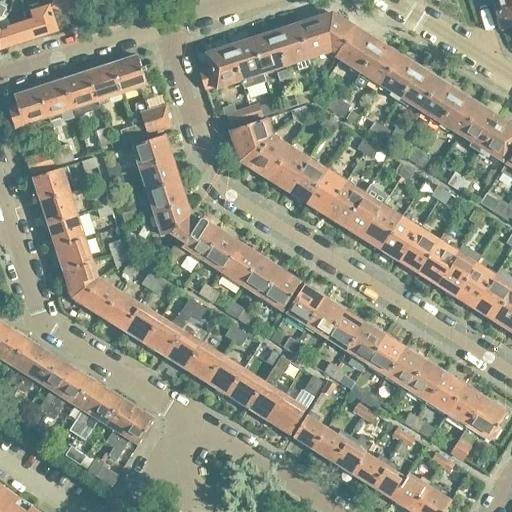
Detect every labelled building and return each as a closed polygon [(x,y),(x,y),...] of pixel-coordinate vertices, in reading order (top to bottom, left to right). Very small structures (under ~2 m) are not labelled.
[(78,18),(83,0),(54,0),(52,8),(67,14),(78,18)] [(511,0),(492,0),(498,15),(511,10),(511,0)] [(0,51),(14,47),(7,31),(6,28),(8,28),(5,18),(1,17),(6,7),(0,4),(0,51)] [(71,27),(67,14),(52,8),(49,9),(48,6),(38,9),(36,4),(29,6),(40,39),(58,33),(59,31),(71,27)] [(40,39),(29,6),(21,9),(25,22),(8,28),(6,28),(7,31),(14,47),(40,39)] [(511,10),(498,15),(502,29),(505,28),(506,29),(511,27),(511,31),(511,10)] [(338,55),(355,28),(333,14),(297,26),(297,27),(307,60),(308,61),(310,60),(324,56),(323,54),(332,51),(338,55)] [(307,60),(297,27),(274,34),(288,78),(291,77),(289,71),(298,68),(299,70),(311,66),(310,60),(308,61),(307,60)] [(358,76),(378,44),(358,31),(340,59),(352,66),(349,70),(358,76)] [(288,78),(274,34),(252,41),(262,74),(264,74),(275,70),(278,81),(288,78)] [(262,74),(252,41),(229,49),(241,87),(243,86),(244,90),(266,82),(264,74),(262,74)] [(381,85),(400,54),(390,48),(388,48),(386,48),(383,47),(378,44),(358,76),(368,82),(370,78),(381,85)] [(241,87),(229,49),(206,56),(210,69),(201,72),(200,71),(199,72),(205,92),(217,88),(217,89),(230,85),(232,90),(241,87)] [(398,101),(419,69),(410,63),(410,60),(400,54),(381,85),(383,86),(392,91),(389,95),(398,101)] [(174,127),(173,124),(170,114),(167,104),(165,104),(157,81),(159,80),(153,63),(142,66),(138,56),(111,65),(120,93),(141,86),(146,100),(136,104),(136,114),(129,116),(133,126),(138,139),(150,136),(164,132),(163,131),(174,127)] [(120,93),(111,65),(87,73),(99,109),(100,109),(100,106),(109,103),(108,99),(110,98),(109,97),(120,93)] [(421,110),(440,80),(430,73),(427,73),(419,69),(398,101),(407,107),(410,103),(421,110)] [(99,109),(87,73),(63,81),(72,109),(74,109),(76,116),(99,109)] [(439,127),(459,94),(451,89),(450,86),(440,80),(421,110),(432,116),(429,121),(439,127)] [(72,109),(63,81),(38,89),(48,118),(49,118),(61,114),(61,113),(72,109)] [(48,118),(38,89),(15,97),(18,107),(9,110),(15,128),(37,121),(43,138),(54,134),(49,118),(48,118)] [(297,91),(294,92),(299,106),(306,104),(308,103),(312,98),(309,91),(298,95),(297,91)] [(291,109),(299,106),(294,92),(281,96),(286,110),(291,109)] [(462,135),(481,105),(470,99),(468,99),(459,94),(439,127),(448,132),(450,128),(462,135)] [(328,109),(335,113),(341,103),(335,99),(328,109)] [(348,108),(341,103),(335,113),(342,118),(348,108)] [(479,152),(500,119),(491,114),(490,111),(481,105),(462,135),(465,137),(473,142),(470,146),(479,152)] [(257,107),(249,110),(253,121),(261,119),(257,107)] [(291,113),(295,120),(308,111),(304,108),(292,112),(291,113)] [(230,129),(253,121),(249,110),(226,118),(230,129)] [(312,113),(308,111),(295,120),(303,128),(312,113)] [(319,128),(325,133),(332,122),(325,118),(319,128)] [(503,161),(511,145),(511,124),(510,123),(507,124),(500,119),(479,152),(488,158),(491,153),(503,161)] [(251,168),(270,137),(265,121),(231,132),(233,137),(241,162),(251,168)] [(339,127),(332,122),(325,133),(332,137),(339,127)] [(368,134),(375,138),(381,128),(380,128),(374,124),(368,134)] [(138,139),(133,126),(120,130),(122,136),(125,144),(138,139)] [(112,143),(109,136),(107,127),(95,131),(96,136),(100,147),(112,143)] [(383,130),(381,128),(375,138),(382,142),(388,132),(383,130)] [(172,159),(169,148),(170,146),(168,139),(165,138),(164,135),(134,145),(142,169),(172,159)] [(391,136),(383,147),(393,153),(400,142),(391,136)] [(269,182),(289,149),(270,137),(251,168),(260,174),(259,175),(269,182)] [(357,151),(364,156),(370,145),(363,141),(357,151)] [(60,148),(65,163),(74,160),(69,143),(59,146),(60,148)] [(377,150),(370,145),(364,156),(371,160),(377,150)] [(32,174),(65,163),(60,148),(27,158),(32,174)] [(288,192),(308,161),(289,149),(269,182),(279,188),(280,187),(288,192)] [(409,159),(416,163),(422,153),(415,149),(409,159)] [(422,153),(416,163),(422,167),(429,157),(422,153)] [(511,153),(502,170),(511,176),(511,153)] [(99,167),(96,157),(83,161),(86,171),(99,167)] [(180,176),(178,170),(175,168),(172,159),(142,169),(149,192),(180,182),(179,178),(180,176)] [(306,205),(326,172),(308,161),(288,192),(297,197),(296,199),(306,205)] [(401,179),(407,168),(401,164),(394,174),(401,179)] [(70,192),(67,181),(72,180),(68,166),(34,177),(42,201),(70,192)] [(107,170),(110,178),(121,175),(118,166),(107,170)] [(408,183),(414,172),(407,168),(401,179),(408,183)] [(326,215),(345,184),(326,172),(306,205),(317,212),(318,210),(326,215)] [(449,184),(457,188),(463,179),(455,174),(449,184)] [(124,183),(121,175),(110,178),(112,187),(124,183)] [(469,183),(463,179),(457,188),(463,193),(469,183)] [(187,205),(183,193),(184,191),(182,184),(180,183),(180,182),(149,192),(157,215),(188,205),(187,205)] [(343,229),(364,196),(345,184),(326,215),(335,221),(334,223),(343,229)] [(363,238),(385,203),(389,197),(370,185),(364,196),(343,229),(354,235),(355,233),(363,238)] [(431,198),(439,202),(445,191),(438,187),(431,198)] [(452,195),(445,191),(439,202),(445,206),(452,195)] [(78,215),(70,192),(42,201),(49,224),(78,215)] [(95,199),(98,208),(111,204),(108,195),(95,199)] [(494,212),(501,216),(508,206),(500,201),(494,212)] [(381,252),(401,219),(390,212),(393,208),(385,203),(363,238),(372,244),(371,246),(381,252)] [(114,213),(111,204),(98,208),(100,217),(114,213)] [(184,246),(199,222),(191,217),(190,216),(192,213),(190,207),(188,205),(157,215),(163,236),(171,233),(179,238),(177,241),(184,246)] [(511,215),(511,208),(508,206),(501,216),(508,221),(511,215)] [(136,218),(134,210),(122,214),(125,222),(136,218)] [(469,221),(476,225),(482,215),(475,210),(469,221)] [(85,237),(78,215),(49,224),(56,246),(85,237)] [(489,219),(482,215),(476,225),(482,229),(489,219)] [(205,258),(221,232),(220,231),(219,228),(213,224),(211,225),(201,219),(199,222),(184,246),(177,241),(173,248),(163,263),(170,267),(172,268),(179,258),(194,252),(205,258)] [(401,261),(420,231),(401,219),(381,252),(391,258),(392,256),(401,261)] [(418,275),(438,242),(420,231),(401,261),(409,266),(408,268),(418,275)] [(224,271),(241,245),(232,239),(231,236),(225,232),(223,233),(221,232),(205,258),(224,271)] [(438,285),(460,249),(454,246),(457,241),(444,233),(438,242),(418,275),(428,281),(429,279),(438,285)] [(92,260),(85,237),(56,246),(64,270),(92,260)] [(109,243),(112,253),(125,249),(122,239),(109,243)] [(455,298),(476,266),(482,256),(463,244),(460,249),(438,285),(446,290),(445,292),(455,298)] [(244,284),(261,257),(259,256),(259,253),(253,250),(250,250),(241,245),(224,271),(244,284)] [(128,258),(125,249),(112,253),(116,266),(128,258)] [(263,296),(280,270),(272,265),(271,261),(265,257),(263,258),(261,257),(244,284),(263,296)] [(82,304),(98,278),(92,260),(64,270),(73,297),(72,297),(82,304)] [(131,277),(138,266),(130,261),(123,272),(131,277)] [(475,308),(497,274),(489,269),(487,273),(476,266),(455,298),(466,305),(467,303),(475,308)] [(283,309),(300,283),(299,282),(298,279),(292,275),(290,276),(280,270),(263,296),(283,309)] [(493,321),(511,290),(511,277),(499,270),(497,274),(475,308),(484,313),(483,315),(493,321)] [(142,284),(150,289),(157,278),(149,273),(142,284)] [(104,317),(120,291),(98,278),(82,304),(104,317)] [(166,283),(157,278),(150,289),(159,294),(166,283)] [(199,294),(206,299),(212,289),(205,284),(199,294)] [(308,325),(325,298),(317,293),(316,290),(310,286),(307,287),(304,285),(287,312),(308,325)] [(219,293),(212,289),(206,299),(213,303),(219,293)] [(511,331),(511,290),(493,321),(503,328),(504,326),(511,331)] [(124,330),(140,304),(120,291),(104,317),(124,330)] [(328,338),(346,309),(337,303),(334,304),(325,298),(308,325),(328,338)] [(191,315),(198,304),(191,299),(190,299),(181,314),(171,323),(161,317),(145,343),(166,356),(187,321),(191,315)] [(145,343),(161,317),(140,304),(124,330),(145,343)] [(200,320),(207,309),(198,304),(191,315),(200,320)] [(348,351),(365,324),(357,318),(356,315),(346,309),(328,338),(348,351)] [(238,319),(245,324),(252,314),(244,310),(238,319)] [(259,319),(252,314),(245,324),(253,329),(259,319)] [(0,348),(11,330),(7,328),(8,326),(0,320),(0,348)] [(202,343),(193,337),(199,328),(187,321),(166,356),(187,369),(202,343)] [(369,363),(387,334),(384,332),(377,328),(374,329),(365,324),(348,351),(369,363)] [(225,336),(233,341),(240,330),(232,325),(225,336)] [(12,366),(29,339),(18,332),(17,334),(13,331),(11,330),(0,348),(0,367),(4,361),(12,366)] [(248,335),(240,330),(233,341),(241,346),(248,335)] [(276,332),(271,340),(279,345),(284,337),(276,332)] [(389,376),(406,349),(397,343),(395,339),(387,334),(369,363),(383,373),(389,376)] [(284,348),(291,352),(297,342),(290,338),(284,348)] [(20,389),(44,351),(39,347),(40,346),(29,339),(12,366),(19,371),(11,383),(20,389)] [(304,347),(297,342),(291,352),(298,357),(304,347)] [(207,382),(223,356),(202,343),(187,369),(207,382)] [(409,388),(427,359),(417,353),(413,353),(406,349),(389,376),(409,388)] [(43,386),(60,359),(50,352),(49,354),(44,351),(20,389),(27,393),(35,381),(43,386)] [(267,362),(275,367),(282,356),(274,351),(267,362)] [(228,395),(244,369),(223,356),(207,382),(228,395)] [(290,361),(282,356),(275,367),(283,372),(290,361)] [(46,416),(75,370),(71,367),(72,366),(60,359),(43,386),(51,391),(39,411),(46,416)] [(429,401),(446,374),(436,368),(434,364),(427,359),(409,388),(429,401)] [(324,373),(331,378),(337,368),(330,363),(324,373)] [(345,372),(337,368),(331,378),(338,382),(345,372)] [(249,408),(265,382),(244,369),(228,395),(249,408)] [(74,405),(92,378),(82,372),(80,374),(75,370),(46,416),(54,421),(59,414),(67,401),(74,405)] [(449,413),(467,385),(456,378),(453,378),(446,374),(429,401),(449,413)] [(324,382),(313,375),(304,390),(314,397),(324,382)] [(77,436),(106,390),(102,387),(103,385),(92,378),(74,405),(83,411),(70,431),(77,436)] [(269,421),(285,395),(265,382),(249,408),(269,421)] [(330,397),(337,387),(328,382),(322,392),(330,397)] [(468,425),(485,398),(477,393),(476,390),(467,385),(449,413),(468,425)] [(105,425),(123,398),(113,392),(112,393),(106,390),(77,436),(86,441),(99,421),(105,425)] [(369,406),(375,395),(367,391),(361,401),(369,406)] [(290,434),(306,408),(285,395),(269,421),(290,434)] [(375,395),(369,406),(376,411),(383,400),(375,395)] [(113,447),(137,409),(134,407),(135,405),(123,398),(105,425),(114,431),(106,443),(113,447)] [(497,428),(507,412),(503,410),(503,408),(497,403),(494,404),(486,399),(485,398),(468,425),(457,443),(451,452),(462,459),(479,432),(490,439),(492,437),(493,438),(499,429),(497,428)] [(0,403),(0,412),(3,414),(10,403),(3,399),(0,403)] [(17,408),(10,403),(3,414),(10,418),(17,408)] [(367,410),(357,403),(352,411),(362,418),(367,410)] [(139,446),(155,421),(153,420),(154,417),(145,412),(144,414),(137,409),(113,447),(114,449),(109,457),(117,462),(130,441),(139,446)] [(328,429),(317,422),(321,417),(310,410),(294,436),(315,450),(328,429)] [(377,416),(367,410),(362,418),(372,424),(377,416)] [(403,423),(411,427),(417,417),(410,413),(403,423)] [(424,422),(417,417),(411,427),(418,432),(424,422)] [(27,434),(32,426),(23,420),(17,428),(27,434)] [(54,438),(45,433),(38,428),(34,435),(41,439),(50,445),(54,438)] [(391,435),(401,442),(406,434),(396,428),(391,435)] [(335,462),(351,436),(340,429),(336,434),(328,429),(315,450),(335,462)] [(416,440),(406,434),(401,442),(411,448),(416,440)] [(368,455),(357,448),(361,442),(351,436),(335,462),(355,475),(368,455)] [(451,452),(457,443),(450,438),(444,448),(451,452)] [(65,456),(70,449),(63,444),(58,451),(65,456)] [(76,463),(83,452),(72,445),(70,449),(65,456),(76,463)] [(432,461),(442,468),(448,460),(437,453),(432,461)] [(375,488),(392,461),(383,456),(379,454),(376,460),(368,455),(355,475),(375,488)] [(97,477),(104,466),(103,465),(105,463),(97,458),(95,461),(86,455),(80,464),(89,470),(88,471),(96,476),(97,477)] [(458,467),(448,460),(442,468),(453,475),(458,467)] [(396,500),(411,476),(409,475),(407,478),(396,472),(399,466),(392,461),(375,488),(383,492),(396,500)] [(119,476),(104,466),(97,477),(112,487),(119,476)] [(414,511),(416,511),(434,484),(422,477),(419,481),(411,476),(396,500),(414,511)] [(39,511),(32,507),(31,507),(27,511),(26,511),(15,504),(19,498),(5,487),(0,484),(0,511),(39,511)] [(445,511),(452,502),(448,499),(440,494),(442,490),(434,484),(416,511),(445,511)]
